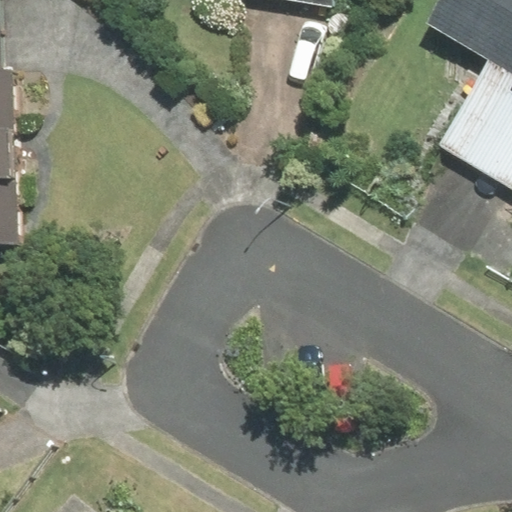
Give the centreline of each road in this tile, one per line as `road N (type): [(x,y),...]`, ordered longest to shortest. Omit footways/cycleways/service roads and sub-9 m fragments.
road 1 (residential): [(193,382),(186,347),(200,310),(238,264),(271,256),(302,267),(511,409)]
road 2 (residential): [(511,425),(406,473),(361,479),(322,472),(207,402),(193,382)]
